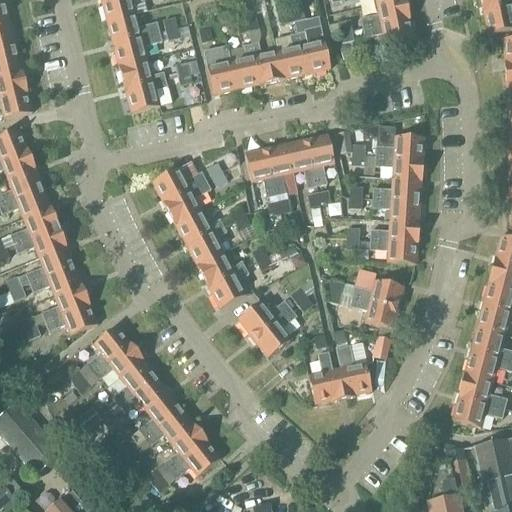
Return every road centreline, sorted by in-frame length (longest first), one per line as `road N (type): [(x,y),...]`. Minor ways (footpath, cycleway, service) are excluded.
road 1 (residential): [(329,499),(385,431),(388,405),(427,325),(451,230),(469,218),(465,89),(444,70)]
road 2 (residential): [(329,499),(238,420),(239,394),(167,305),(143,302),(88,191),(95,163)]
road 3 (residential): [(95,163),(444,70)]
road 4 (residential): [(95,163),(59,0)]
